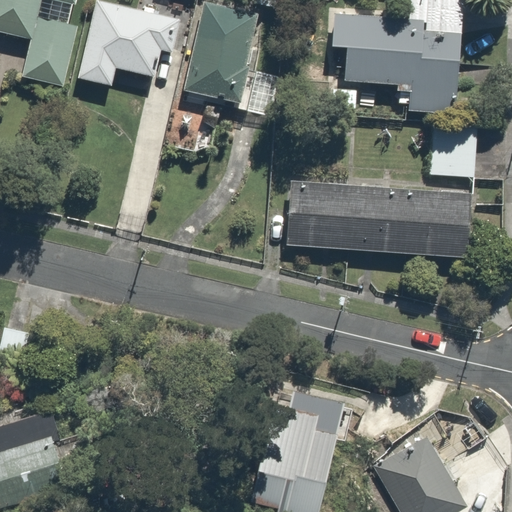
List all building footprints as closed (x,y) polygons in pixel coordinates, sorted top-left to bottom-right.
[(71,0),(0,0),(0,35),(31,42),(24,76),(64,85),(76,27),(38,19),(42,0),(53,0),(70,3),(71,0)] [(179,19),(98,0),(97,0),(79,78),(112,86),(117,66),(156,76),(161,52),(171,54),(179,19)] [(263,14),(204,1),(184,90),(243,103),(263,14)] [(462,30),(334,16),(331,48),(348,50),(345,79),(401,85),(399,106),(453,111),(462,30)] [(360,89),(323,86),(321,112),(358,115),(360,89)] [(480,124),(432,120),(428,175),(476,179),(480,124)] [(470,198),(293,184),(288,246),(465,259),(470,198)] [(323,511),(349,409),(293,395),(288,414),(273,411),(250,502),(273,508),(271,511),(323,511)] [(56,439),(47,410),(0,425),(0,509),(63,490),(48,442),(56,439)] [(461,511),(468,509),(429,436),(375,465),(399,511),(461,511)]
